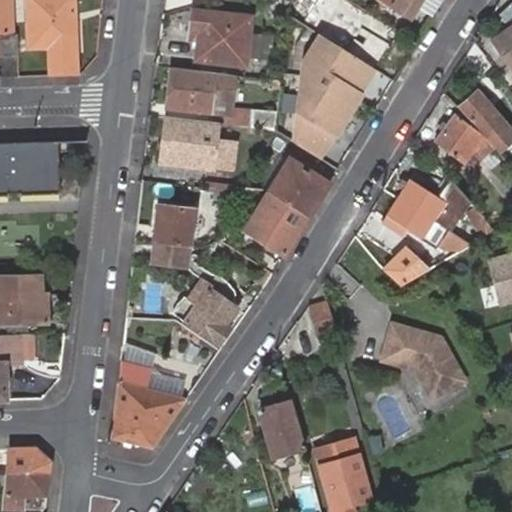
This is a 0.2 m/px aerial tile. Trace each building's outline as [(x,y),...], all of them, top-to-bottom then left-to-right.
[(13,0),(0,0),(0,32),(15,32),(13,0)] [(28,0),(29,47),(46,47),(46,76),(76,75),(75,46),(70,46),(70,18),(74,18),(72,0),(28,0)] [(430,13),(438,0),(395,0),(391,8),(407,18),(415,5),(430,13)] [(251,16),(191,9),(188,36),(198,38),(196,59),(244,65),(251,16)] [(511,24),(487,39),(506,71),(511,67),(511,24)] [(0,32),(0,55),(16,54),(15,32),(0,32)] [(371,65),(319,32),(303,58),(290,140),(314,154),(371,65)] [(254,33),(252,59),(271,61),(273,34),(254,33)] [(237,75),(171,67),(166,108),(209,112),(211,98),(234,101),(237,75)] [(473,91),(456,107),(482,135),(483,136),(498,119),(473,91)] [(232,113),(233,108),(234,101),(211,98),(209,112),(225,115),(225,112),(232,113)] [(224,124),(265,128),(267,113),(233,108),(232,113),(225,112),(225,115),(224,124)] [(483,136),(482,135),(481,136),(452,111),(431,140),(460,164),(471,151),(481,161),(494,147),(483,136)] [(216,123),(165,117),(160,163),(211,170),(211,167),(230,169),(233,143),(214,141),(216,123)] [(511,134),(498,119),(483,136),(494,147),(497,151),(511,135),(511,134)] [(0,195),(58,193),(56,142),(0,143),(0,195)] [(267,189),(305,214),(326,181),(287,157),(267,189)] [(461,209),(483,234),(492,228),(483,219),(458,189),(447,176),(435,194),(407,177),(395,197),(432,220),(446,229),(448,230),(461,209)] [(242,226),(282,251),(305,214),(267,189),(242,226)] [(432,220),(395,197),(381,221),(415,242),(418,237),(426,243),(426,247),(432,250),(446,229),(432,220)] [(155,244),(189,248),(193,212),(159,208),(155,244)] [(483,219),(492,228),(502,223),(492,211),(483,219)] [(458,247),(467,242),(454,234),(450,241),(458,247)] [(189,248),(155,244),(153,265),(187,268),(189,248)] [(401,245),(381,266),(397,281),(425,266),(401,245)] [(511,249),(485,257),(497,302),(511,297),(511,249)] [(209,283),(199,276),(183,297),(194,305),(189,312),(184,310),(179,318),(216,342),(228,325),(224,323),(234,307),(206,288),(209,283)] [(38,279),(0,280),(0,324),(46,323),(45,296),(39,296),(38,279)] [(315,336),(333,331),(325,300),(307,305),(315,336)] [(392,322),(382,360),(414,368),(432,398),(465,379),(440,335),(392,322)] [(0,365),(5,365),(23,365),(24,360),(33,360),(33,336),(0,336),(0,365)] [(201,372),(217,349),(205,341),(189,364),(201,372)] [(150,445),(183,399),(144,391),(149,370),(122,365),(112,439),(150,445)] [(303,446),(290,401),(260,410),(273,453),(303,446)] [(353,436),(317,446),(333,511),(351,511),(358,510),(356,499),(370,495),(353,436)] [(35,451),(7,452),(7,511),(43,511),(48,465),(35,451)]
